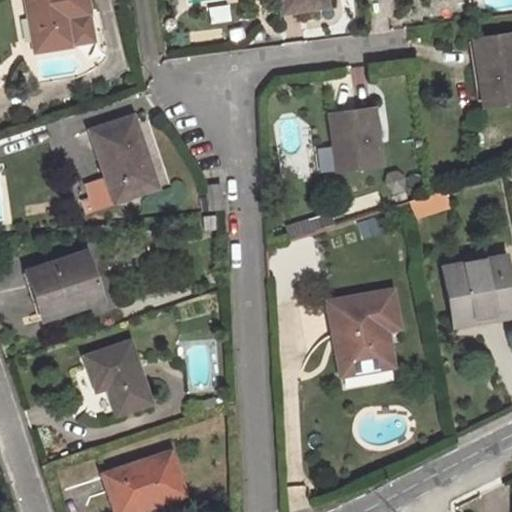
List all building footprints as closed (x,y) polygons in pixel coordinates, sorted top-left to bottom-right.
[(26,0),(35,53),(72,47),(69,26),(88,23),(84,0),(26,0)] [(286,0),(288,12),(334,5),(333,0),(286,0)] [(511,33),(476,38),(484,103),(511,100),(511,33)] [(377,110),(333,116),(340,171),(387,165),(377,110)] [(138,120),(94,133),(119,205),(157,195),(143,156),(151,154),(138,120)] [(385,182),(393,189),(402,186),(405,176),(397,169),(387,172),(385,182)] [(222,215),(221,190),(207,191),(208,217),(222,215)] [(412,202),(416,217),(449,207),(445,192),(412,202)] [(89,253),(33,272),(42,297),(38,299),(45,319),(104,300),(89,253)] [(511,284),(506,255),(446,268),(456,322),(511,310),(511,284)] [(341,340),(343,349),(335,351),(341,378),(392,368),(386,332),(398,330),(391,293),(326,305),(333,341),(341,340)] [(128,339),(82,355),(95,390),(109,385),(121,419),(152,408),(128,339)] [(333,341),(335,351),(343,349),(341,340),(333,341)] [(171,449),(102,472),(115,511),(127,511),(143,507),(141,502),(184,488),(171,449)] [(127,511),(160,511),(190,502),(184,488),(141,502),(143,507),(127,511)]
